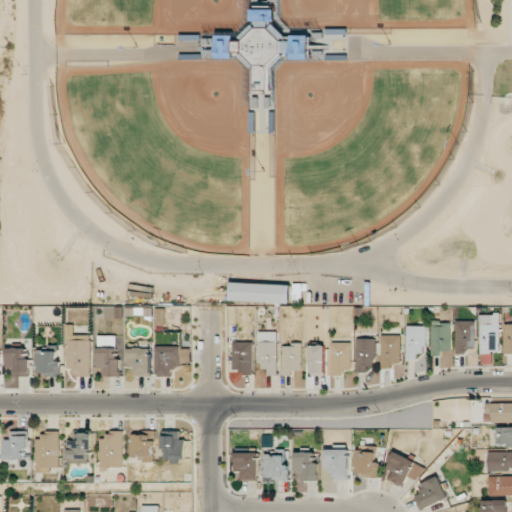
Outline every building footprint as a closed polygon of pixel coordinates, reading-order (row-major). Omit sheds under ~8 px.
[(271,70),(291,54),(295,59),(311,59),(302,47),(302,54),(277,22),(277,9),(253,9),(253,27),(236,40),(236,53),(241,53),(257,74),(257,89),(271,89),(271,70)] [(230,301),(290,303),(291,284),(230,282),(230,301)] [(164,325),(165,309),(157,308),(156,325),(164,325)] [(481,353),(500,353),(500,314),(480,314),(481,353)] [(451,321),(433,321),(432,356),(441,356),(441,351),(451,351),(451,321)] [(475,321),(456,321),(456,354),(467,354),(467,348),(475,348),(475,321)] [(92,335),(74,334),(74,325),(68,324),(67,376),(91,376),(92,335)] [(407,357),(426,357),(425,326),(407,326),(407,357)] [(259,368),(268,369),(268,375),(278,375),(279,332),(260,332),(259,368)] [(400,335),(381,335),(382,368),(393,368),(393,363),(401,363),(400,335)] [(357,372),(367,372),(367,366),(376,366),(375,338),(357,338),(357,372)] [(234,369),(242,368),(242,375),(253,374),(252,342),(233,342),(234,369)] [(352,342),(333,342),(333,373),(352,373),(352,342)] [(302,370),(302,344),(283,344),(283,376),(294,376),(294,370),(302,370)] [(61,376),(61,360),(57,360),(57,346),(46,345),(46,350),(37,350),(37,375),(61,376)] [(325,346),(310,345),(310,373),(325,373),(325,346)] [(182,346),(157,346),(158,377),(173,376),(173,365),(191,365),(191,349),(182,350),(182,346)] [(7,369),(13,368),(13,376),(30,376),(30,358),(26,358),(26,348),(6,348),(7,369)] [(151,376),(152,348),(127,348),(127,366),(134,367),(133,376),(151,376)] [(511,402),(486,403),(486,422),(511,421),(511,402)] [(511,426),(498,427),(498,446),(511,445),(511,426)] [(67,440),(68,463),(91,463),(91,430),(74,430),(74,440),(67,440)] [(125,431),(107,430),(107,438),(101,438),(101,467),(124,468),(125,431)] [(5,439),(4,459),(24,459),(24,448),(27,448),(27,431),(11,431),(11,439),(5,439)] [(60,467),(60,431),(43,431),(43,439),(36,439),(37,472),(52,472),(52,468),(60,467)] [(186,438),(180,438),(180,431),(163,431),(163,448),(167,448),(167,461),(186,461),(186,438)] [(155,432),(133,432),(132,460),(155,460),(155,432)] [(325,470),(334,470),(334,480),(349,480),(349,449),(325,449),(325,470)] [(355,473),(364,473),(364,477),(378,477),(379,450),(356,450),(355,473)] [(289,478),(288,451),(264,452),(265,479),(289,478)] [(511,451),(489,452),(489,470),(511,469),(511,451)] [(258,452),(234,453),(234,471),(240,471),(240,480),(259,480),(258,452)] [(296,472),(301,472),(301,480),(318,480),(318,452),(295,452),(296,472)] [(389,480),(406,486),(409,477),(419,480),(425,464),(393,453),(387,468),(392,470),(389,480)] [(511,475),(489,476),(490,495),(511,494),(511,475)] [(423,493),(415,496),(421,510),(448,498),(439,476),(419,484),(423,493)] [(483,511),(503,511),(504,511),(508,511),(508,500),(484,500),(483,511)]
